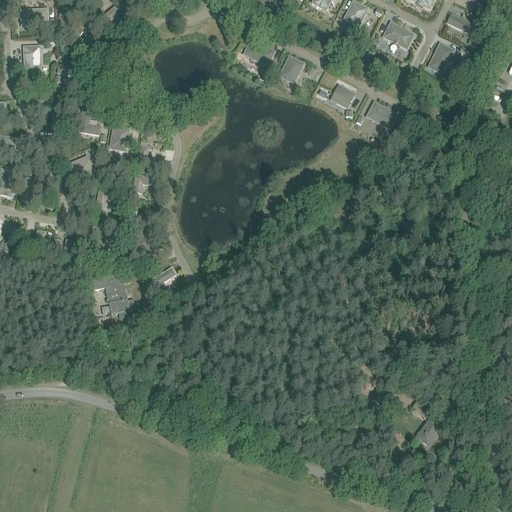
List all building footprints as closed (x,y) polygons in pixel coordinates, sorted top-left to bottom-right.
[(314,0),(311,6),(325,13),(332,0),(314,0)] [(404,0),(429,12),(435,0),(404,0)] [(473,0),(472,2),(487,9),(491,0),(473,0)] [(353,3),(343,22),(358,30),(368,11),(353,3)] [(127,11),(123,5),(117,9),(122,15),(127,11)] [(98,22),(113,41),(120,34),(111,23),(121,15),(115,8),(98,22)] [(20,11),(21,28),(49,27),(48,10),(20,11)] [(377,10),(374,16),(381,19),(383,14),(377,10)] [(59,15),(60,37),(70,37),(69,14),(59,15)] [(473,27),(452,17),(448,25),(469,35),(473,27)] [(382,39),(407,52),(414,37),(390,24),(382,39)] [(81,44),(98,56),(103,48),(86,36),(81,44)] [(275,54),(255,44),(254,43),(252,42),(250,42),(249,44),(250,45),(247,51),(248,52),(250,57),(249,59),(267,68),(275,54)] [(428,70),(443,77),(455,53),(439,46),(428,70)] [(23,48),(25,76),(42,75),(41,47),(23,48)] [(466,56),(469,51),(462,48),(460,53),(466,56)] [(304,65),(289,58),(279,78),(294,85),(304,65)] [(57,75),(82,78),(84,69),(59,66),(57,75)] [(315,71),(309,69),(306,75),(312,77),(315,71)] [(264,75),(261,81),(267,84),(270,78),(264,75)] [(339,88),(334,97),(336,98),(337,103),(336,104),(347,110),(354,96),(339,88)] [(398,116),(374,104),(367,118),(390,131),(398,116)] [(53,126),(55,134),(72,131),(69,112),(60,114),(62,124),(53,126)] [(90,126),(92,113),(82,112),(79,133),(100,137),(101,128),(90,126)] [(109,151),(127,154),(131,130),(113,127),(109,151)] [(0,154),(18,157),(20,139),(0,136),(0,154)] [(137,167),(160,171),(161,162),(147,159),(149,149),(141,147),(137,167)] [(64,167),(71,183),(97,173),(91,156),(64,167)] [(0,168),(0,195),(12,198),(17,173),(0,168)] [(135,176),(132,194),(141,196),(143,186),(154,188),(156,180),(135,176)] [(21,201),(30,204),(35,181),(26,178),(21,201)] [(99,191),(95,212),(104,214),(106,202),(116,203),(117,195),(99,191)] [(5,253),(15,255),(19,230),(9,228),(5,253)] [(34,252),(55,255),(56,246),(44,244),(46,233),(37,232),(34,252)] [(131,241),(138,263),(154,258),(147,236),(131,241)] [(63,262),(72,263),(76,242),(66,241),(63,262)] [(110,262),(106,241),(96,243),(100,264),(110,262)] [(30,251),(23,248),(21,253),(28,256),(30,251)] [(151,281),(165,303),(173,298),(165,284),(176,277),(172,269),(151,281)] [(105,290),(109,307),(111,317),(136,311),(134,301),(128,303),(124,286),(130,284),(127,273),(91,281),(94,292),(105,290)] [(166,303),(169,308),(175,305),(172,300),(166,303)] [(412,410),(427,420),(432,413),(417,403),(412,410)] [(417,439),(429,448),(441,431),(429,423),(417,439)]
